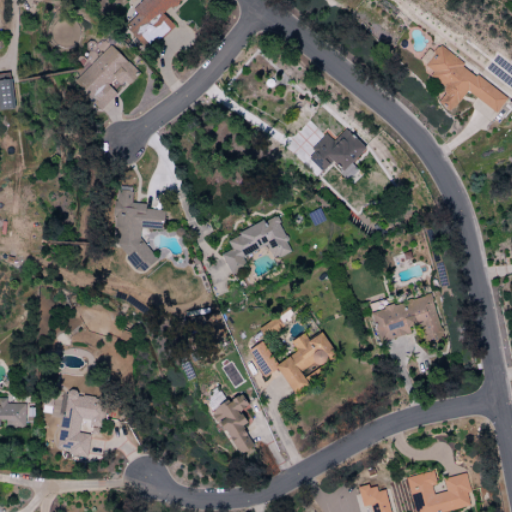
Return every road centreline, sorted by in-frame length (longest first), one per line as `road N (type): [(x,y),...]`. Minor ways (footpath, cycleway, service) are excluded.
road 1 (residential): [(511,465),(468,234),(443,177),(387,110),(249,0)]
road 2 (residential): [(146,480),(176,497),(244,499),(399,422),(499,401)]
road 3 (residential): [(121,143),(194,88),(260,9)]
